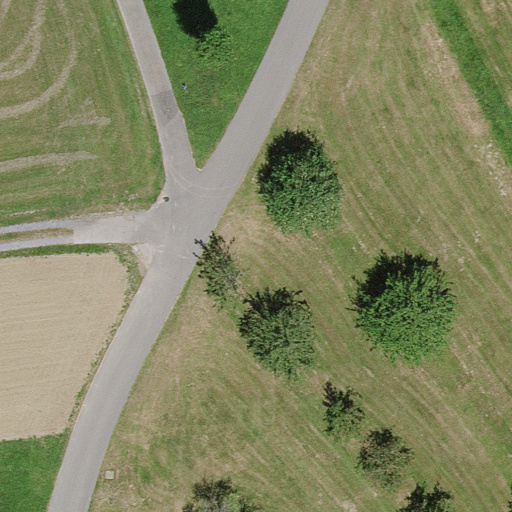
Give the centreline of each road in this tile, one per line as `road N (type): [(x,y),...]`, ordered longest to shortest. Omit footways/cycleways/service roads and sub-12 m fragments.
road 1 (track): [(192,215),(124,0)]
road 2 (track): [(192,215),(0,240)]
